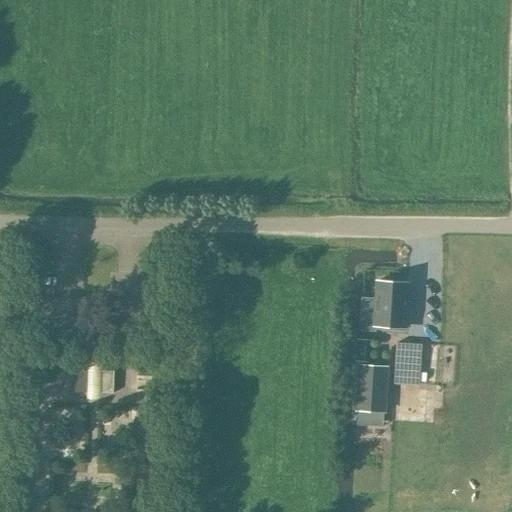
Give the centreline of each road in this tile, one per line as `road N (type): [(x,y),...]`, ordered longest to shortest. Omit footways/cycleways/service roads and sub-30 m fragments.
road 1 (tertiary): [(0,221),(511,228)]
road 2 (unknown): [(142,223),(135,328),(119,345),(88,347),(69,334),(66,321),(72,222)]
